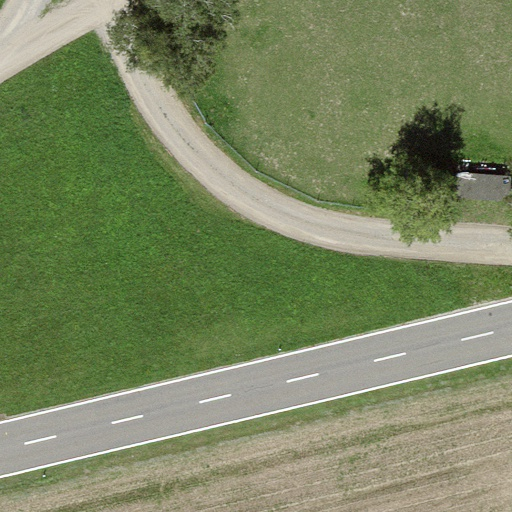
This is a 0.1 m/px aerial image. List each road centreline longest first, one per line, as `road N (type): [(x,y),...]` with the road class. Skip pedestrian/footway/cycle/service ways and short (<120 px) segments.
road 1 (tertiary): [(0,452),(511,330)]
road 2 (track): [(511,243),(372,237),(261,204),(163,118),(101,0)]
road 3 (track): [(0,64),(117,0)]
